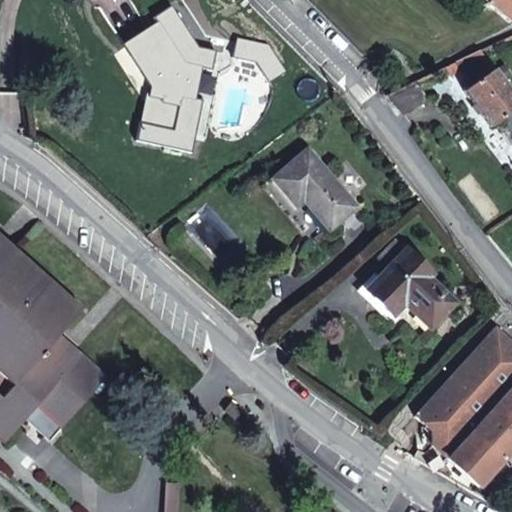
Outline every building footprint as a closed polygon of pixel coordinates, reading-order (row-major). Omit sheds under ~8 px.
[(511,0),(481,0),(511,24),(511,0)] [(185,63),(158,23),(124,45),(151,88),(149,95),(147,95),(141,124),(174,132),(182,97),(195,99),(202,67),(185,63)] [(269,46),(238,38),(234,57),(257,63),(270,82),(285,72),(269,46)] [(493,69),(479,50),(457,61),(474,84),(493,69)] [(457,71),(453,63),(447,66),(451,75),(457,71)] [(511,94),(493,69),(474,84),(464,91),(491,127),(503,118),(507,124),(506,131),(511,138),(511,94)] [(428,100),(416,81),(386,95),(387,96),(388,98),(389,96),(404,115),(428,100)] [(355,208),(307,151),(273,179),(295,206),(303,200),(328,230),(355,208)] [(80,310),(0,239),(0,372),(14,385),(59,334),(80,310)] [(406,250),(397,241),(379,258),(389,268),(397,260),(406,250)] [(433,275),(407,249),(406,250),(397,260),(389,268),(367,291),(392,316),(404,304),(413,313),(414,314),(415,314),(416,314),(417,314),(417,313),(431,327),(454,303),(429,279),(433,275)] [(511,355),(511,344),(495,329),(487,338),(506,356),(511,355)] [(14,385),(0,372),(0,439),(4,443),(24,420),(27,416),(45,414),(56,425),(60,429),(107,377),(59,334),(14,385)] [(511,355),(506,356),(487,338),(444,384),(445,392),(437,392),(414,417),(430,431),(431,446),(446,459),(511,386),(511,355)] [(511,450),(511,386),(446,459),(447,461),(455,468),(478,488),(511,450)] [(56,425),(45,414),(27,416),(24,420),(45,438),(56,425)] [(455,468),(447,461),(443,465),(452,472),(455,468)] [(163,511),(177,511),(179,485),(165,485),(163,511)]
